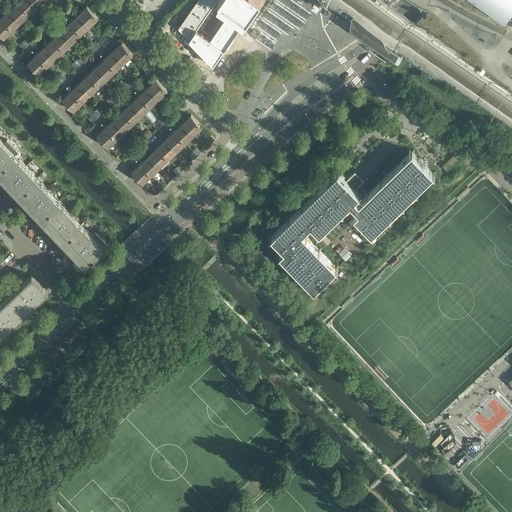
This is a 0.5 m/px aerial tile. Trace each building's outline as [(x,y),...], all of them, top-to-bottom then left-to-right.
[(38,5),(33,0),(19,0),(18,1),(30,13),(38,5)] [(197,0),(178,28),(213,65),(257,0),(197,0)] [(292,0),(276,0),(306,20),(311,13),(292,0)] [(511,0),(472,0),(504,23),(511,12),(511,0)] [(30,13),(18,1),(10,9),(21,21),(30,13)] [(274,1),(269,8),(299,29),(304,22),(274,1)] [(98,17),(87,5),(78,14),(90,25),(98,17)] [(21,21),(10,9),(2,17),(13,29),(21,21)] [(267,10),(262,17),(288,35),(293,28),(267,10)] [(90,25),(78,14),(70,22),(81,33),(90,25)] [(382,49),(386,43),(385,42),(385,41),(384,39),(384,38),(383,37),(383,35),(382,34),(381,33),(354,15),(353,15),(352,15),(351,16),(351,17),(350,26),(350,27),(351,27),(351,28),(359,33),(382,49)] [(13,29),(2,17),(0,18),(0,33),(4,37),(13,29)] [(261,19),(256,26),(277,40),(282,33),(261,19)] [(81,33),(70,22),(62,30),(73,41),(81,33)] [(73,41),(62,30),(53,38),(64,50),(73,41)] [(260,31),(255,39),(271,49),(276,42),(260,31)] [(64,50),(53,38),(45,46),(56,58),(64,50)] [(133,54),(122,42),(113,50),(124,62),(133,54)] [(399,61),(403,55),(386,43),(382,49),(399,61)] [(56,58),(45,46),(36,54),(47,66),(56,58)] [(124,62),(113,50),(105,58),(116,70),(124,62)] [(47,66),(36,54),(28,62),(39,74),(47,66)] [(116,70),(105,58),(96,66),(107,78),(116,70)] [(107,78),(96,66),(88,74),(99,86),(107,78)] [(99,86),(88,74),(79,82),(91,94),(99,86)] [(168,90),(156,78),(148,86),(159,98),(168,90)] [(91,94),(79,82),(71,90),(82,102),(91,94)] [(159,98),(148,86),(139,94),(151,106),(159,98)] [(82,102),(71,90),(62,99),(73,110),(82,102)] [(151,106),(139,94),(131,102),(142,114),(151,106)] [(142,114),(131,102),(122,111),(134,122),(142,114)] [(134,122),(122,111),(114,119),(125,130),(134,122)] [(202,126),(191,115),(183,123),(194,135),(202,126)] [(125,130),(114,119),(106,127),(117,138),(125,130)] [(194,135),(183,123),(174,131),(185,143),(194,135)] [(117,138),(106,127),(97,135),(108,147),(117,138)] [(185,143),(174,131),(166,139),(177,151),(185,143)] [(0,168),(15,154),(4,142),(0,138),(0,168)] [(177,151),(166,139),(157,147),(168,159),(177,151)] [(482,146),(475,141),(472,145),(479,151),(482,146)] [(168,159),(157,147),(149,155),(160,167),(168,159)] [(337,172),(271,236),(278,244),(281,247),(283,249),(284,250),(279,254),(314,290),(322,281),(324,279),(326,278),(328,276),(336,268),(302,232),(311,224),(319,233),(345,207),(359,221),(362,224),(371,234),(433,174),(424,163),(423,163),(422,162),(419,158),(412,151),(359,202),(355,198),(359,194),(357,192),(355,190),(364,181),(355,172),(346,181),(344,179),(344,178),(340,175),(337,172)] [(37,177),(26,166),(15,154),(0,168),(0,171),(20,193),(37,177)] [(160,167),(149,155),(140,163),(151,175),(160,167)] [(454,155),(442,166),(449,173),(461,162),(457,158),(454,155)] [(151,175),(140,163),(131,171),(143,183),(151,175)] [(59,200),(48,189),(37,177),(20,193),(42,216),(59,200)] [(81,223),(70,212),(59,200),(42,216),(64,239),(81,223)] [(104,247),(92,235),(81,223),(64,239),(79,254),(87,263),(104,247)] [(415,241),(417,242),(424,236),(423,233),(422,233),(414,240),(415,241)] [(390,265),(392,266),(398,259),(397,257),(396,257),(389,264),(390,265)] [(24,314),(48,292),(32,275),(8,297),(24,314)] [(49,293),(48,292),(24,314),(26,315),(49,293)] [(0,334),(1,336),(24,314),(8,297),(0,305),(0,334)] [(24,314),(1,336),(2,337),(26,315),(24,314)]
